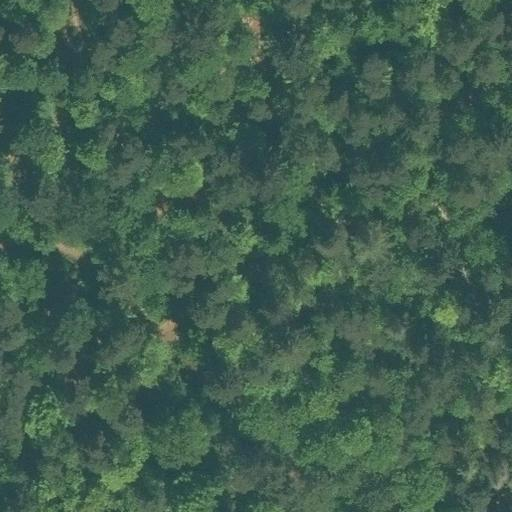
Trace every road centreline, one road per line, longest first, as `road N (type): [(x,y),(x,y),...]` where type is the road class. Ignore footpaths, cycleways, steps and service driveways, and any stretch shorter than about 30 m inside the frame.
road 1 (track): [(335,511),(168,341)]
road 2 (track): [(168,341),(78,257),(49,244),(0,242)]
road 3 (track): [(0,112),(75,0)]
